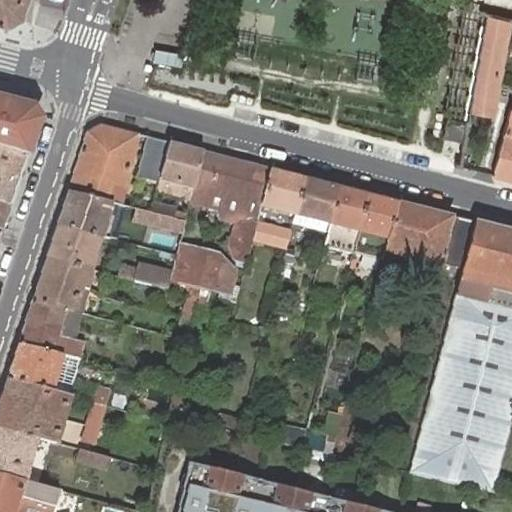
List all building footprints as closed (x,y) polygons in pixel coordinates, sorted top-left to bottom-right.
[(0,0),(0,21),(5,23),(19,16),(23,4),(24,0),(0,0)] [(470,111),(491,115),(507,20),(486,15),(470,111)] [(0,146),(25,154),(36,121),(30,113),(26,107),(0,99),(0,146)] [(511,108),(510,108),(493,175),(511,180),(511,108)] [(464,142),(468,124),(448,119),(443,136),(464,142)] [(85,131),(66,191),(105,201),(110,184),(122,188),(136,134),(99,125),(85,131)] [(144,176),(135,209),(137,209),(143,211),(150,212),(152,202),(157,184),(158,180),(158,176),(167,142),(148,138),(139,176),(144,176)] [(184,200),(189,202),(191,193),(191,191),(193,185),(202,151),(167,142),(158,176),(158,180),(157,184),(186,192),(184,200)] [(19,174),(25,154),(0,146),(0,200),(9,204),(19,174)] [(269,169),(202,151),(193,185),(191,191),(237,203),(232,221),(236,222),(231,245),(239,247),(236,259),(240,261),(238,266),(244,268),(251,239),(255,224),(260,204),(269,169)] [(303,177),(269,169),(260,204),(294,213),(303,177)] [(337,186),(303,177),(294,213),(328,222),(337,186)] [(335,262),(348,265),(352,252),(357,233),(367,194),(337,186),(328,222),(327,225),(322,246),(337,250),(335,262)] [(62,202),(55,224),(96,236),(100,237),(108,239),(110,233),(102,230),(109,202),(105,201),(66,191),(62,202)] [(191,193),(189,202),(218,210),(222,219),(232,221),(237,203),(191,191),(191,193)] [(352,252),(382,259),(384,249),(386,241),(397,202),(367,194),(357,233),(352,252)] [(7,210),(9,204),(0,200),(0,222),(3,223),(7,210)] [(152,202),(150,212),(159,215),(171,218),(174,207),(152,202)] [(439,263),(462,269),(474,222),(451,216),(397,202),(386,241),(384,249),(439,263)] [(150,212),(143,211),(140,227),(145,229),(147,224),(156,226),(168,229),(171,218),(159,215),(150,212)] [(171,218),(168,229),(181,232),(184,221),(171,218)] [(456,295),(409,473),(491,493),(511,413),(511,231),(474,222),(462,269),(461,272),(456,295)] [(51,237),(44,258),(86,269),(87,269),(96,236),(55,224),(51,237)] [(289,233),(255,224),(251,239),(285,248),(289,233)] [(300,236),(289,233),(285,248),(282,261),(293,264),(300,236)] [(166,290),(186,295),(196,298),(195,303),(206,305),(209,292),(229,296),(235,272),(219,256),(178,245),(175,256),(166,290)] [(38,276),(30,301),(61,309),(69,311),(76,287),(77,282),(82,283),(86,269),(44,258),(38,276)] [(289,284),(293,265),(283,263),(278,281),(289,284)] [(119,266),(116,277),(132,281),(135,270),(119,266)] [(76,287),(69,311),(80,313),(86,289),(76,287)] [(176,338),(186,341),(191,320),(195,303),(196,298),(186,295),(181,318),(176,338)] [(24,319),(16,344),(55,353),(60,355),(76,359),(80,344),(63,339),(62,343),(53,340),(55,333),(56,328),(61,309),(30,301),(24,319)] [(12,354),(5,379),(50,391),(60,355),(55,353),(16,344),(12,354)] [(0,392),(0,426),(35,437),(55,442),(68,396),(50,391),(5,379),(0,392)] [(91,402),(103,406),(107,391),(96,388),(91,402)] [(93,443),(103,406),(91,402),(81,440),(93,443)] [(194,418),(205,420),(209,404),(198,402),(194,418)] [(225,428),(229,413),(213,410),(209,424),(225,428)] [(225,428),(238,431),(242,416),(229,413),(225,428)] [(0,474),(23,480),(35,437),(0,426),(0,474)] [(106,468),(109,458),(79,449),(76,460),(106,468)] [(384,511),(187,464),(175,511),(384,511)] [(36,511),(45,486),(35,484),(24,481),(23,480),(0,474),(0,511),(36,511)] [(52,511),(59,490),(45,486),(36,511),(52,511)]
